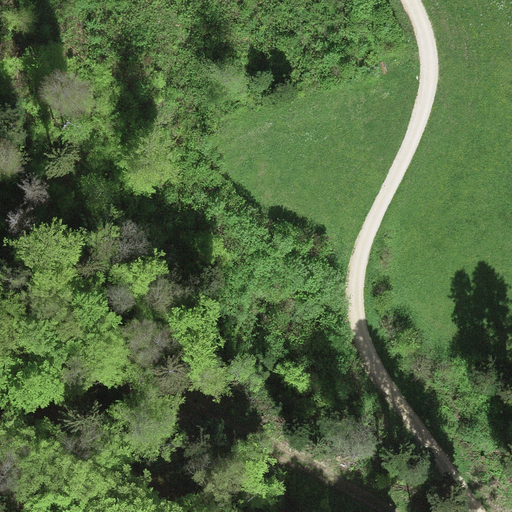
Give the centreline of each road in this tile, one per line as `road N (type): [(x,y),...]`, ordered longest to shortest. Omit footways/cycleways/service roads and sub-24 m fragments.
road 1 (track): [(478,511),(372,362),(354,299),(362,249),(424,103),(429,62),(414,0)]
road 2 (track): [(0,353),(107,372),(218,418),(395,511)]
